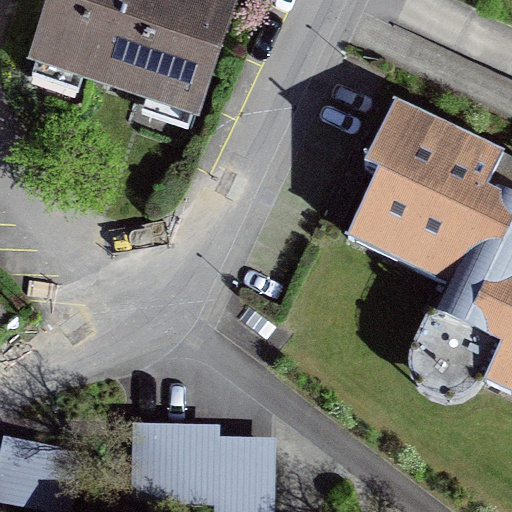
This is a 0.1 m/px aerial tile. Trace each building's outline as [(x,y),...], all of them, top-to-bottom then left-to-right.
[(205,88),(234,0),(54,0),(34,60),(196,114),(205,88)] [(505,150),(395,98),(366,160),(379,166),(372,182),(346,235),(447,282),(433,313),(466,328),(448,365),(484,382),(511,394),(511,156),(504,153),(505,150)] [(443,404),(462,402),(477,392),(484,382),(448,365),(466,328),(433,313),(427,310),(411,345),(409,366),(413,384),(425,397),(443,404)] [(217,502),(216,511),(270,511),(272,453),(216,452),(216,439),(176,438),(135,437),(134,500),(217,502)] [(2,502),(52,511),(68,511),(79,456),(49,450),(14,443),(2,502)]
